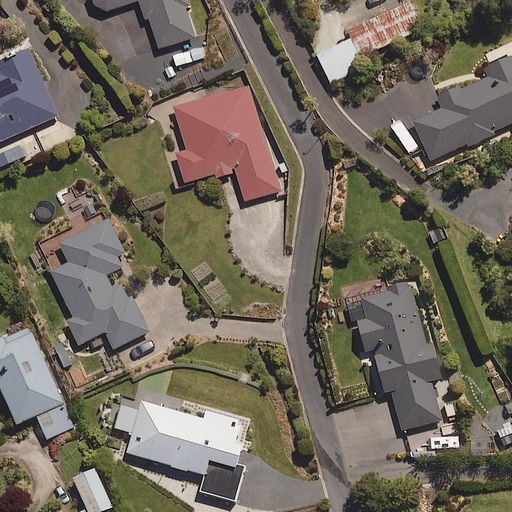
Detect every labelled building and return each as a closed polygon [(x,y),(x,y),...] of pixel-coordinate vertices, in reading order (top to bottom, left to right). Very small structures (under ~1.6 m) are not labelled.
[(106,13),(109,14),(138,5),(144,23),(150,21),(160,51),(196,40),(186,8),(192,7),(189,0),(90,0),(91,1),(93,4),(95,6),(97,9),(100,11),(103,12),(106,13)] [(422,32),(410,6),(350,32),(362,59),(422,32)] [(204,44),(172,56),(177,69),(209,56),(204,44)] [(0,144),(60,118),(29,50),(0,62),(0,73),(1,76),(0,77),(0,144)] [(511,58),(486,70),(489,78),(438,101),(441,109),(413,121),(426,149),(432,163),(467,147),(469,150),(496,138),(495,135),(511,127),(511,58)] [(282,192),(250,88),(176,110),(189,152),(178,155),(187,185),(217,176),(218,180),(236,174),(245,204),(282,192)] [(0,168),(25,158),(20,146),(0,154),(0,168)] [(126,254),(109,221),(61,245),(71,264),(53,273),(73,315),(66,318),(80,347),(107,334),(116,351),(149,334),(125,287),(114,292),(107,278),(123,269),(118,258),(126,254)] [(428,348),(411,284),(361,297),(368,322),(359,324),(366,353),(374,351),(385,395),(393,393),(404,433),(442,423),(432,383),(443,381),(434,347),(428,348)] [(74,429),(31,331),(0,344),(0,386),(18,427),(38,418),(48,440),(74,429)] [(204,422),(144,404),(129,455),(206,478),(201,494),(236,504),(246,468),(239,466),(244,449),(236,447),(243,423),(207,413),(204,422)] [(74,482),(88,511),(84,511),(109,511),(114,510),(96,472),(74,482)]
